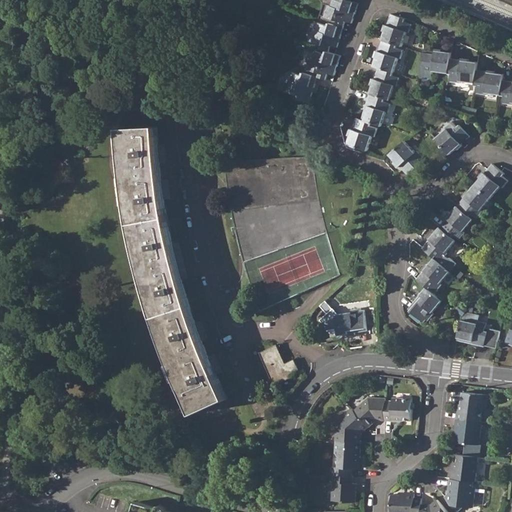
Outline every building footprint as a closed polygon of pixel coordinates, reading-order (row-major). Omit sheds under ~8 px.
[(330,22),(345,27),(347,21),(353,23),(359,3),(351,1),(350,0),(333,0),(332,5),(324,3),(319,19),(330,22)] [(398,45),(403,47),(408,32),(410,33),(412,24),(405,22),(406,19),(391,14),(388,25),(390,25),(388,32),(385,31),(383,40),(398,45)] [(327,51),(330,51),(332,45),(338,47),(345,27),(330,22),(329,25),(320,22),(317,29),(315,29),(310,40),(323,44),(321,49),(327,51)] [(379,67),(394,73),(399,58),(401,59),(404,50),(397,48),(398,45),(383,40),(379,51),(381,51),(379,58),(377,57),(374,66),(379,67)] [(421,78),(423,81),(429,82),(432,79),(434,71),(449,73),(451,58),(452,52),(443,51),(443,54),(436,53),(437,50),(425,48),(421,78)] [(319,77),(327,80),(329,73),(335,75),(342,56),(330,51),(327,51),(326,54),(317,50),(315,57),(312,57),(308,67),(304,66),(302,71),(304,72),(307,73),(319,77)] [(477,70),(478,62),(469,61),(469,64),(462,63),(463,60),(451,58),(449,73),(449,74),(452,74),(451,81),(460,83),(460,81),(475,83),(477,70)] [(386,98),(391,100),(396,86),(397,87),(400,78),(393,76),(394,73),(379,67),(375,79),(378,79),(376,86),(373,85),(370,93),(386,98)] [(503,80),(504,74),(495,73),(495,76),(488,75),(489,72),(477,70),(475,83),(475,85),(478,86),(477,93),(486,95),(486,93),(501,95),(503,80)] [(296,98),(311,103),(314,97),(312,97),(319,77),(307,73),(304,72),(303,75),(293,72),(291,79),(289,78),(285,90),(297,94),(296,98)] [(511,81),(503,80),(501,95),(504,96),(503,103),(511,104),(511,81)] [(372,123),(382,126),(387,112),(389,112),(392,104),(385,101),(386,98),(370,93),(362,119),(372,123)] [(348,144),(369,150),(373,136),(375,137),(378,128),(371,126),(372,123),(362,119),(357,118),(353,129),(356,130),(354,136),(351,135),(348,144)] [(437,138),(451,154),(458,148),(456,146),(461,142),(463,144),(472,136),(461,124),(459,126),(454,121),(447,126),(448,128),(437,138)] [(196,319),(186,287),(183,278),(175,246),(167,208),(161,156),(159,125),(127,127),(128,147),(129,163),(132,196),(141,247),(148,275),(160,316),(177,362),(188,387),(184,389),(195,411),(228,396),(207,349),(196,319)] [(148,275),(141,247),(132,196),(129,163),(128,147),(127,127),(123,127),(125,163),(129,201),(138,248),(143,270),(157,317),(174,364),(184,389),(188,387),(177,362),(160,316),(148,275)] [(401,166),(409,175),(421,164),(419,162),(424,157),(418,150),(416,152),(406,140),(391,154),(396,161),(399,159),(403,164),(401,166)] [(333,252),(327,231),(323,214),(313,156),(225,161),(232,210),(240,244),(245,262),(250,278),(261,311),(281,302),(322,284),(341,275),(333,252)] [(476,184),(492,198),(502,186),(503,188),(509,181),(503,176),(505,173),(494,163),(486,172),(488,174),(484,179),(482,177),(476,184)] [(458,205),(470,216),(473,213),(479,218),(484,211),(482,209),(483,209),(490,200),(492,198),(476,184),(470,191),(472,193),(468,198),(466,196),(458,205)] [(483,209),(488,213),(495,204),(490,200),(483,209)] [(440,226),(453,237),(455,235),(461,239),(467,232),(465,231),(474,219),(470,216),(458,205),(452,212),(454,214),(450,219),(448,217),(440,226)] [(423,247),(435,257),(437,255),(443,260),(449,253),(447,252),(457,240),(453,237),(440,226),(435,233),(437,235),(432,240),(430,238),(423,247)] [(427,286),(430,289),(432,286),(437,291),(444,284),(442,283),(451,271),(435,257),(429,264),(432,266),(427,271),(425,269),(418,278),(427,286)] [(409,308),(426,322),(428,319),(430,320),(436,313),(434,312),(444,300),(430,289),(427,286),(422,293),(424,295),(419,300),(417,298),(409,308)] [(368,331),(364,310),(361,311),(360,308),(351,310),(352,312),(338,314),(326,301),(321,305),(328,313),(321,319),(327,326),(328,330),(339,328),(340,335),(349,334),(348,331),(355,330),(355,333),(368,331)] [(464,317),(458,340),(485,346),(485,345),(497,348),(501,331),(486,327),(488,323),(479,321),(481,315),(468,312),(464,317)] [(261,352),(274,382),(292,373),(300,369),(295,359),(286,363),(277,344),(261,352)] [(274,382),(275,385),(293,377),(292,373),(274,382)] [(459,403),(457,419),(482,422),(483,407),(486,408),(488,395),(463,391),(462,404),(459,403)] [(196,414),(229,398),(229,397),(228,396),(195,411),(196,414)] [(355,410),(370,426),(378,419),(385,419),(386,400),(386,398),(370,397),(355,410)] [(386,400),(385,419),(393,420),(393,419),(413,420),(413,399),(394,398),(394,401),(386,400)] [(338,440),(362,441),(362,433),(370,426),(355,410),(353,407),(338,421),(337,440),(338,440)] [(458,427),(457,442),(480,444),(482,422),(457,419),(456,427),(458,427)] [(333,466),(333,475),(353,476),(353,468),(359,469),(359,462),(361,462),(362,441),(338,440),(337,453),(340,456),(340,467),(333,466)] [(476,481),(479,456),(457,454),(455,469),(452,469),(451,478),(474,481),(476,481)] [(335,475),(334,500),(344,501),(356,502),(356,483),(353,483),(354,476),(353,476),(335,475)] [(445,496),(458,511),(464,506),(474,507),(476,487),(474,486),(474,481),(451,478),(449,493),(445,496)] [(421,511),(422,505),(423,499),(415,498),(415,493),(406,493),(406,495),(393,494),(391,511),(421,511)] [(448,511),(438,499),(431,505),(422,505),(421,511),(448,511)] [(171,511),(167,510),(167,509),(164,507),(160,505),(158,508),(137,502),(130,511),(171,511)]
